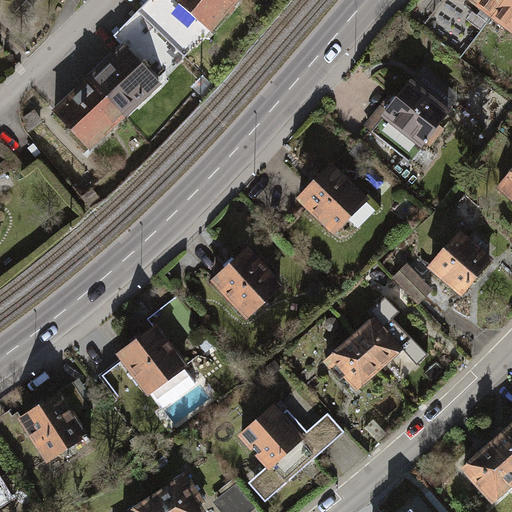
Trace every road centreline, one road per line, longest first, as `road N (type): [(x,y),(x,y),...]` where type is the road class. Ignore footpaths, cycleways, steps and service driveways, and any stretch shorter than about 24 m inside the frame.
road 1 (secondary): [(367,0),(206,182),(125,261),(0,359)]
road 2 (residential): [(511,357),(475,397),(333,511)]
road 3 (residential): [(0,111),(107,0)]
